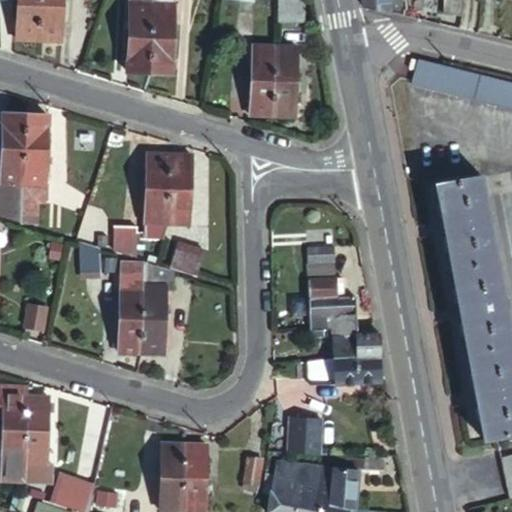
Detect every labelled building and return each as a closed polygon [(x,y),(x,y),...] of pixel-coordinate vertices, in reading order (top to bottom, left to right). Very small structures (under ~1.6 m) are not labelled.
[(18,32),(39,34),(40,0),(19,0),(18,17),(18,26),(18,32)] [(40,0),(39,34),(62,35),(62,29),(62,20),(63,0),(40,0)] [(127,0),(125,66),(151,68),(153,0),(127,0)] [(153,0),(151,68),(175,69),(177,1),(171,0),(153,0)] [(300,0),(276,0),(276,18),(300,19),(300,0)] [(364,0),(398,9),(397,0),(398,0),(364,0)] [(248,111),(270,111),(272,43),(250,43),(248,111)] [(272,43),(270,111),(294,112),(295,44),(272,43)] [(511,88),(421,65),(414,91),(511,116),(511,88)] [(22,181),(25,113),(3,112),(0,175),(0,210),(2,209),(22,181)] [(46,114),(25,113),(22,181),(2,209),(35,212),(36,199),(44,200),(46,114)] [(166,220),(170,152),(149,150),(148,155),(148,164),(145,228),(139,228),(138,224),(114,224),(114,246),(143,255),(144,234),(162,235),(166,220)] [(190,153),(170,152),(166,220),(187,221),(189,167),(190,159),(190,153)] [(487,214),(479,174),(434,183),(483,438),(511,432),(511,348),(505,307),(507,307),(505,297),(503,298),(489,224),(491,223),(490,215),(487,214)] [(202,246),(177,238),(170,262),(195,270),(202,246)] [(102,245),(82,239),(83,271),(102,270),(102,245)] [(309,242),(310,258),(334,256),(333,241),(309,242)] [(310,258),(310,275),(334,274),(334,256),(310,258)] [(120,261),(103,261),(103,270),(119,270),(120,261)] [(143,282),(154,264),(150,262),(123,261),(120,333),(120,341),(120,348),(139,348),(143,282)] [(173,269),(154,264),(143,282),(139,348),(161,349),(164,284),(172,284),(173,269)] [(310,275),(313,325),(334,324),(335,331),(357,330),(356,291),(343,291),(342,273),(334,274),(310,275)] [(27,327),(44,330),(48,308),(31,305),(27,327)] [(378,329),(372,329),(357,330),(335,331),(336,353),(380,350),(378,329)] [(381,377),(380,350),(336,353),(303,355),(304,372),(310,377),(333,375),(333,379),(381,377)] [(27,393),(27,383),(0,382),(0,431),(0,433),(0,477),(23,478),(24,460),(27,393)] [(24,460),(44,461),(46,394),(27,393),(24,460)] [(288,406),(286,439),(318,442),(320,407),(288,406)] [(179,510),(181,442),(158,442),(156,509),(171,509),(172,507),(173,506),(176,506),(177,507),(177,510),(179,510)] [(203,443),(181,442),(179,510),(181,510),(201,510),(203,443)] [(511,452),(499,455),(506,495),(511,494),(511,452)] [(259,455),(246,453),(242,477),(256,479),(259,455)] [(321,498),(323,461),(284,456),(280,473),(275,472),(273,481),(271,491),(267,510),(279,511),(292,511),(295,494),(321,498)] [(24,460),(25,478),(47,478),(49,461),(44,461),(24,460)] [(332,500),(335,463),(323,461),(321,498),(332,500)] [(359,466),(335,463),(332,500),(351,504),(354,504),(359,466)] [(89,509),(93,479),(55,473),(51,503),(89,509)] [(271,491),(273,481),(266,480),(264,490),(271,491)] [(21,496),(13,493),(9,507),(17,509),(21,496)] [(318,511),(321,498),(295,494),(292,511),(318,511)] [(351,504),(332,500),(321,498),(318,511),(350,511),(351,510),(351,504)]
